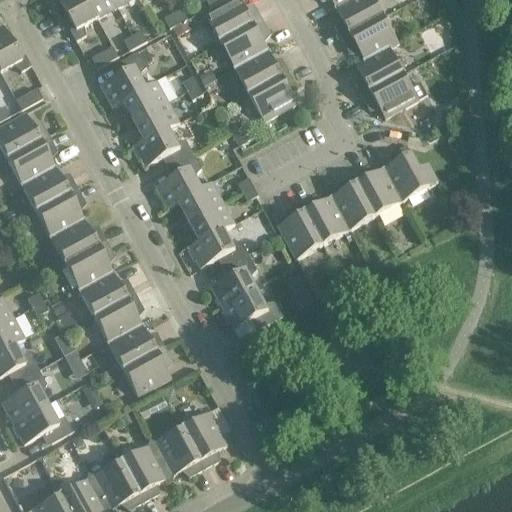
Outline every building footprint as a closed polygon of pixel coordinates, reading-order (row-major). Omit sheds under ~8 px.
[(97,22),(85,0),(58,0),(75,30),(70,33),(76,45),(86,39),(84,29),(97,22)] [(117,11),(111,0),(85,0),(97,22),(117,11)] [(137,0),(111,0),(117,11),(137,0)] [(218,6),(215,0),(204,0),(210,10),(218,6)] [(247,14),(239,0),(206,18),(221,46),(263,23),(255,9),(247,14)] [(356,0),(318,0),(320,3),(326,0),(329,0),(336,11),(356,0)] [(384,19),(373,0),(356,0),(336,11),(343,24),(334,29),(342,42),(384,19)] [(181,12),(173,17),(178,28),(186,23),(187,23),(181,12)] [(178,28),(173,17),(164,22),(170,32),(173,30),(178,28)] [(399,47),(384,19),(342,42),(349,56),(358,51),(364,63),(365,64),(390,50),(390,51),(399,47)] [(178,28),(173,30),(178,39),(191,32),(186,23),(178,28)] [(270,36),(263,23),(221,46),(235,72),(268,54),(261,41),(270,36)] [(2,29),(0,30),(0,73),(1,75),(13,68),(20,75),(31,69),(24,58),(19,61),(2,29)] [(141,34),(132,39),(138,50),(147,45),(141,34)] [(138,50),(132,39),(124,44),(130,54),(138,50)] [(92,61),(98,72),(119,60),(113,50),(92,61)] [(365,64),(364,63),(355,68),(363,81),(354,86),(362,100),(404,77),(390,51),(390,50),(365,64)] [(146,51),(138,56),(144,68),(153,63),(146,51)] [(275,66),(268,54),(235,72),(249,98),(291,75),(284,62),(275,66)] [(138,56),(117,67),(123,78),(101,90),(113,111),(123,106),(123,105),(147,91),(146,90),(140,78),(146,71),(144,68),(138,56)] [(212,73),(200,79),(205,88),(216,82),(212,73)] [(299,89),(291,75),(249,98),(264,125),(298,107),(290,93),(299,89)] [(419,104),(404,77),(362,100),(369,113),(378,108),(385,122),(419,104)] [(182,86),(187,95),(198,89),(193,81),(182,86)] [(157,85),(146,90),(147,91),(123,105),(123,106),(134,125),(168,106),(157,85)] [(203,98),(198,89),(187,95),(192,104),(203,98)] [(15,103),(21,114),(42,102),(36,91),(15,103)] [(180,127),(168,106),(134,125),(144,144),(145,145),(169,131),(169,132),(180,127)] [(4,109),(0,111),(0,123),(1,125),(10,120),(4,109)] [(32,131),(25,117),(0,130),(0,150),(6,163),(48,140),(41,126),(32,131)] [(249,129),(234,137),(240,148),(255,140),(249,129)] [(145,145),(144,144),(133,149),(145,171),(167,159),(173,169),(194,157),(185,143),(176,145),(169,132),(169,131),(145,145)] [(56,153),(48,140),(6,163),(21,189),(54,171),(47,158),(56,153)] [(406,148),(392,156),(397,165),(384,172),(402,205),(438,186),(428,167),(419,172),(406,148)] [(202,172),(194,157),(173,169),(178,179),(156,191),(168,212),(179,207),(178,206),(202,192),(201,191),(195,179),(202,172)] [(371,179),(367,170),(353,177),(376,219),(402,205),(384,172),(371,179)] [(61,183),(54,171),(21,189),(35,215),(77,192),(70,179),(61,183)] [(376,219),(353,177),(339,185),(344,194),(331,201),(350,234),(376,219)] [(254,190),(249,182),(238,188),(243,196),(254,190)] [(224,207),(212,186),(201,191),(202,192),(178,206),(179,207),(189,226),(224,207)] [(258,199),(254,190),(243,196),(248,205),(258,199)] [(85,206),(77,192),(35,215),(49,241),(83,223),(76,210),(85,206)] [(319,207),(314,199),(300,206),(323,248),(350,234),(331,201),(319,207)] [(323,248),(300,206),(287,214),(292,222),(278,230),(296,263),(323,248)] [(235,228),(224,207),(189,226),(199,245),(200,246),(224,232),(225,234),(235,228)] [(9,212),(2,216),(7,227),(15,223),(9,212)] [(90,236),(83,223),(49,241),(64,268),(106,245),(98,231),(90,236)] [(200,246),(199,245),(189,250),(201,272),(222,260),(228,270),(249,258),(241,244),(231,246),(225,234),(224,232),(200,246)] [(113,258),(106,245),(64,268),(78,294),(112,276),(105,263),(113,258)] [(257,273),(249,258),(228,270),(233,280),(211,291),(223,312),(257,293),(250,280),(257,273)] [(119,289),(112,276),(78,294),(93,321),(135,298),(127,284),(119,289)] [(305,292),(296,297),(302,309),(312,303),(305,292)] [(265,307),(257,293),(223,312),(234,333),(256,321),(262,332),(283,320),(274,305),(265,307)] [(43,305),(38,297),(27,303),(32,311),(43,305)] [(142,312),(135,298),(93,321),(107,348),(141,329),(134,316),(142,312)] [(1,301),(0,301),(0,328),(13,322),(1,301)] [(47,314),(43,305),(32,311),(37,320),(47,314)] [(59,305),(51,310),(56,320),(64,315),(59,305)] [(24,343),(13,322),(0,328),(0,354),(13,347),(14,349),(24,343)] [(148,342),(141,329),(107,348),(122,374),(164,351),(156,337),(148,342)] [(0,354),(0,381),(12,375),(17,385),(38,374),(30,359),(20,361),(14,349),(13,347),(0,354)] [(171,364),(164,351),(122,374),(137,401),(170,382),(163,369),(171,364)] [(74,355),(66,359),(69,364),(73,365),(79,362),(74,355)] [(46,388),(38,374),(17,385),(22,395),(0,407),(12,427),(46,408),(39,395),(46,388)] [(90,387),(81,391),(84,397),(89,398),(94,395),(90,387)] [(172,402),(174,396),(172,391),(163,396),(168,405),(172,402)] [(54,422),(46,408),(12,427),(23,448),(45,436),(51,447),(72,435),(63,420),(54,422)] [(208,416),(181,431),(204,473),(217,465),(213,457),(226,449),(208,416)] [(127,417),(120,421),(124,427),(130,423),(127,417)] [(204,473),(181,431),(155,445),(165,463),(156,468),(164,483),(171,485),(173,478),(185,472),(190,480),(204,473)] [(78,439),(70,443),(74,450),(80,447),(81,444),(78,439)] [(146,450),(120,464),(143,506),(156,499),(152,490),(164,483),(156,468),(165,463),(155,445),(148,443),(146,450)] [(131,511),(143,506),(120,464),(94,478),(103,496),(95,501),(100,511),(111,511),(112,511),(124,505),(128,511),(131,511)] [(85,483),(59,497),(66,511),(100,511),(95,501),(103,496),(94,478),(87,476),(85,483)] [(66,511),(59,497),(32,511),(66,511)]
